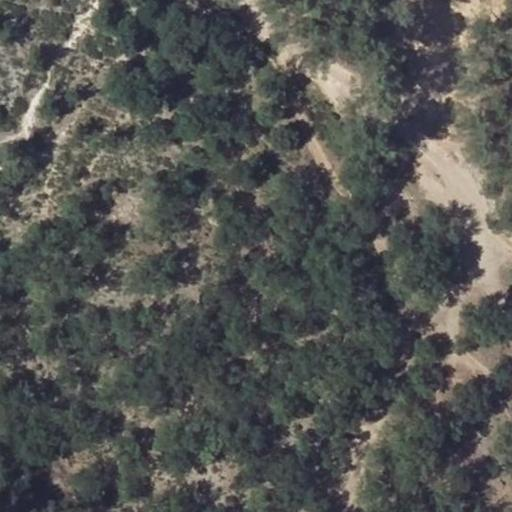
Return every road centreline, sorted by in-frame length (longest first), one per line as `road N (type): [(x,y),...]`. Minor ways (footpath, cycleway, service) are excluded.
road 1 (track): [(511,248),(490,229),(411,100),(364,61),(261,0)]
road 2 (track): [(487,0),(457,60),(437,132)]
